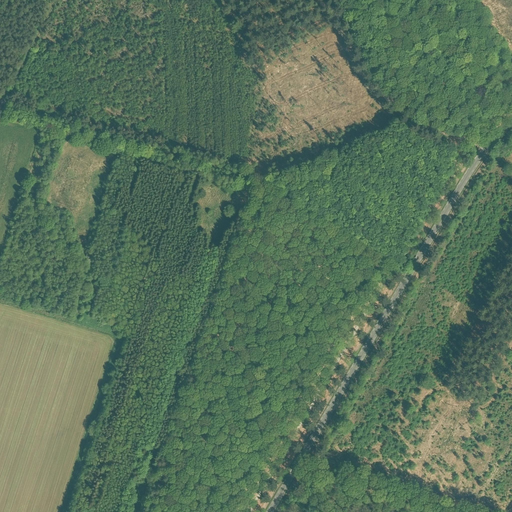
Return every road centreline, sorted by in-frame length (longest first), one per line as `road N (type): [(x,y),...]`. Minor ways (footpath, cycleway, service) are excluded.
road 1 (track): [(0,108),(245,174),(333,226),(173,511)]
road 2 (primary): [(269,511),(486,147)]
road 3 (unclassified): [(486,147),(411,119),(388,100),(340,0)]
road 4 (track): [(300,457),(486,511)]
road 5 (track): [(2,108),(55,0)]
